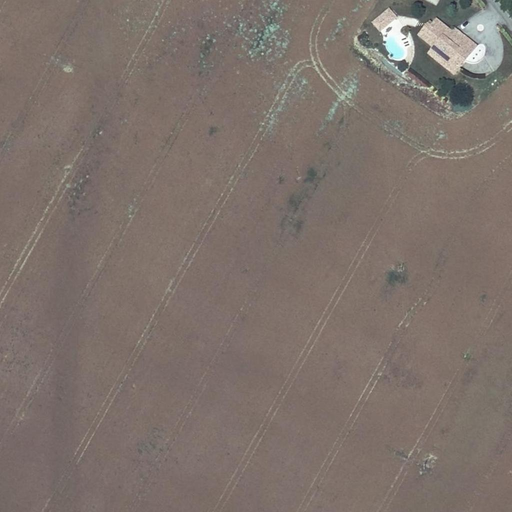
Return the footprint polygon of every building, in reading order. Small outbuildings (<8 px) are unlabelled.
[(380,35),(398,19),(388,7),(370,24),(380,35)] [(426,33),(431,37),(444,20),(443,19),(440,22),(436,26),(434,24),(426,33)] [(460,39),(455,35),(458,32),(444,20),(431,37),(440,45),(437,48),(453,62),(456,59),(464,66),(482,45),(468,33),(460,39)] [(460,39),(468,33),(462,28),(458,32),(455,35),(460,39)] [(456,59),(453,62),(437,48),(434,52),(458,73),(464,66),(456,59)]
